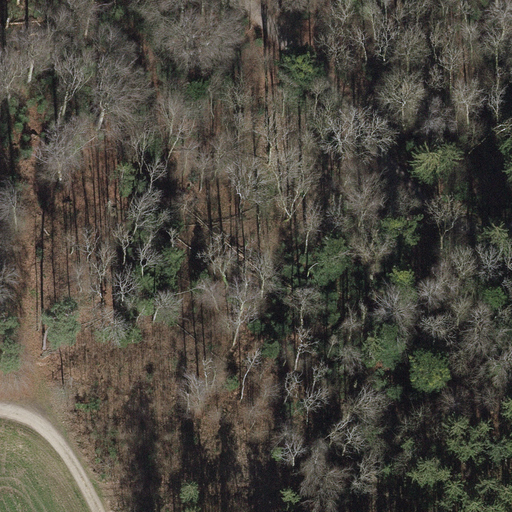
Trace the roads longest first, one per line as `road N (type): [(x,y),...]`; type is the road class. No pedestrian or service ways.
road 1 (track): [(257,0),(314,52),(417,199),(457,231),(511,228)]
road 2 (track): [(101,511),(69,454),(40,424),(0,413)]
